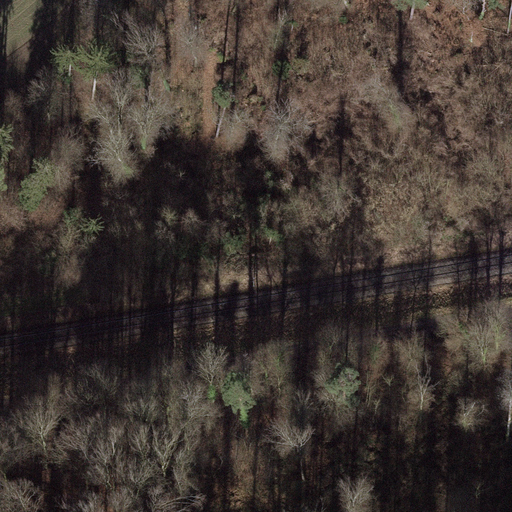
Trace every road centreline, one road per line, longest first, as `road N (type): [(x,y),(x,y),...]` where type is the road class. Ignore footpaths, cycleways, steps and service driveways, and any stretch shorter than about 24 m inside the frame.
road 1 (track): [(0,402),(511,310)]
road 2 (track): [(103,0),(67,51),(0,101)]
